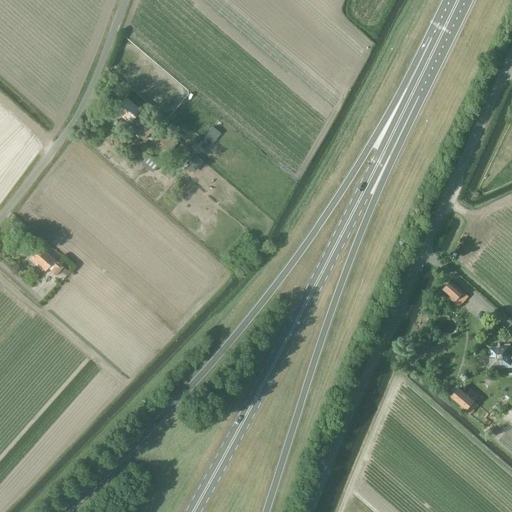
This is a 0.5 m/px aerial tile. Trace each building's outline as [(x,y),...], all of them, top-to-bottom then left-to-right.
[(124,98),(115,109),(128,121),(134,115),(140,120),(132,130),(164,158),(177,143),(145,115),(124,98)] [(113,143),(120,149),(129,138),(122,132),(113,143)] [(62,266),(41,248),(31,259),(44,271),(47,267),(51,271),(50,271),(55,275),(62,266)] [(466,289),(453,278),(446,286),(459,297),(466,289)] [(487,370),(511,368),(511,349),(511,342),(486,344),(487,370)] [(458,389),(452,396),(466,409),(473,401),(458,389)]
